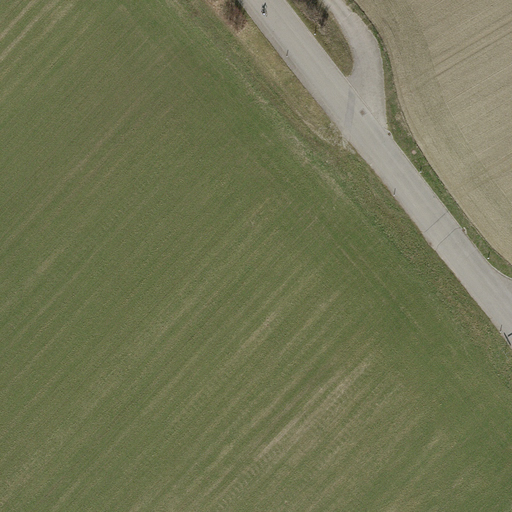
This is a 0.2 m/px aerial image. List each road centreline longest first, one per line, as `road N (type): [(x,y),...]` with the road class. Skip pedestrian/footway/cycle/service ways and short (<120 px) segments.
road 1 (unclassified): [(262,0),(511,317)]
road 2 (track): [(359,123),(367,49),(331,0)]
